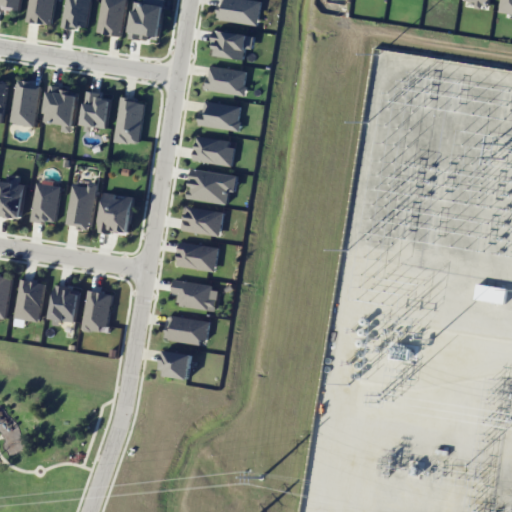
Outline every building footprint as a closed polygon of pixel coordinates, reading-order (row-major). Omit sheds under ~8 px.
[(0,0),(0,8),(19,12),(20,0),(0,0)] [(52,25),(55,0),(29,0),(27,21),(52,25)] [(88,29),(90,0),(65,0),(63,26),(88,29)] [(125,0),(101,0),(98,33),(122,36),(125,0)] [(164,0),(143,0),(144,1),(135,0),(130,33),(160,37),(164,0)] [(259,24),(261,0),(260,0),(223,0),(222,8),(218,7),(216,20),(259,24)] [(511,0),(500,0),(499,13),(511,15),(511,0)] [(245,59),(246,48),(253,48),(254,34),(215,30),(213,56),(245,59)] [(248,70),(210,66),(207,90),(245,94),(248,70)] [(36,126),(40,83),(16,81),(12,123),(36,126)] [(44,122),(63,124),(62,131),(73,132),(79,89),(49,86),(44,122)] [(111,97),(102,96),(103,92),(86,91),(83,125),(108,128),(111,97)] [(115,141),(140,144),(145,100),(120,97),(115,141)] [(200,124),(238,131),(243,106),(205,100),(200,124)] [(193,159),(232,166),(236,147),(229,146),(230,141),(198,135),(193,159)] [(228,203),(229,190),(236,191),(238,175),(192,168),(188,198),(228,203)] [(0,215),(21,218),(25,184),(19,183),(20,174),(8,173),(7,181),(0,180),(0,215)] [(55,223),(61,186),(37,182),(31,219),(55,223)] [(91,228),(96,185),(71,183),(67,226),(91,228)] [(129,233),(134,196),(104,192),(99,229),(129,233)] [(183,231),(222,234),(223,210),(185,207),(183,231)] [(219,246),(180,242),(177,266),(216,270),(219,246)] [(0,318),(7,319),(12,277),(0,275),(0,318)] [(45,282),(21,279),(15,318),(40,321),(45,282)] [(177,304),(216,311),(220,287),(174,279),(172,293),(179,294),(177,304)] [(80,288),(55,286),(52,319),(77,321),(80,288)] [(113,293),(88,290),(82,329),(107,333),(113,293)] [(205,345),(209,321),(170,315),(166,339),(205,345)] [(193,354),(166,349),(162,375),(188,379),(193,354)]
